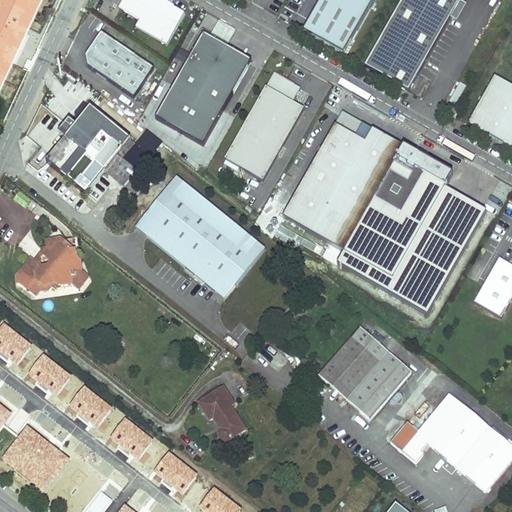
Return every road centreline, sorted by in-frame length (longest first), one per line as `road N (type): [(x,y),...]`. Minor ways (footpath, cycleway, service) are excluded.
road 1 (residential): [(511,174),(203,0)]
road 2 (unclassified): [(72,0),(0,156)]
